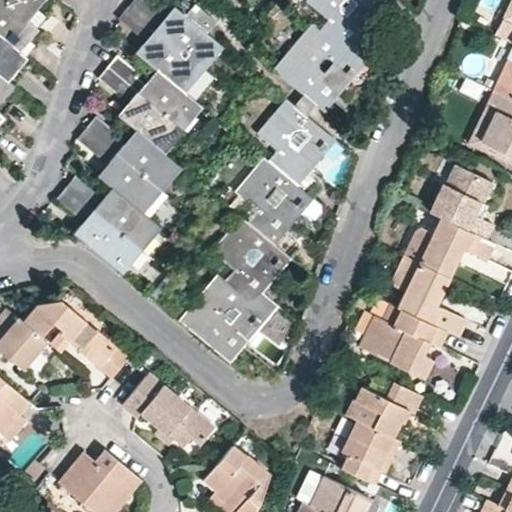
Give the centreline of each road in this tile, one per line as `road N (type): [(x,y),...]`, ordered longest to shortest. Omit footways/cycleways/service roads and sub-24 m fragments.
road 1 (residential): [(0,263),(76,264),(252,402),(291,398),(380,150),(445,0)]
road 2 (residential): [(0,253),(99,9)]
road 3 (residential): [(432,511),(511,348)]
